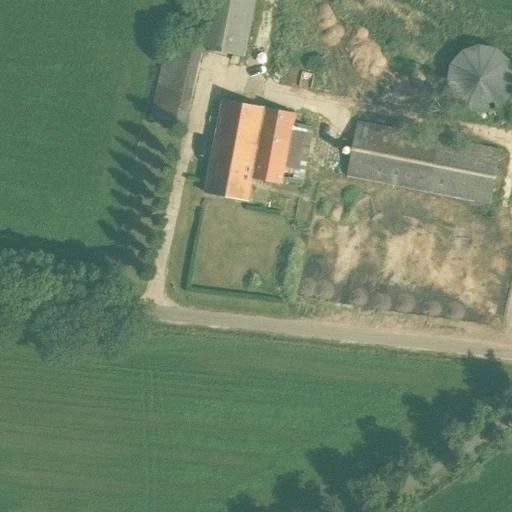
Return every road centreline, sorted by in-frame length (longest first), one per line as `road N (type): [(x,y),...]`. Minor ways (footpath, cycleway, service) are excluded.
road 1 (unclassified): [(511,352),(0,296)]
road 2 (unclassified): [(511,415),(360,511)]
